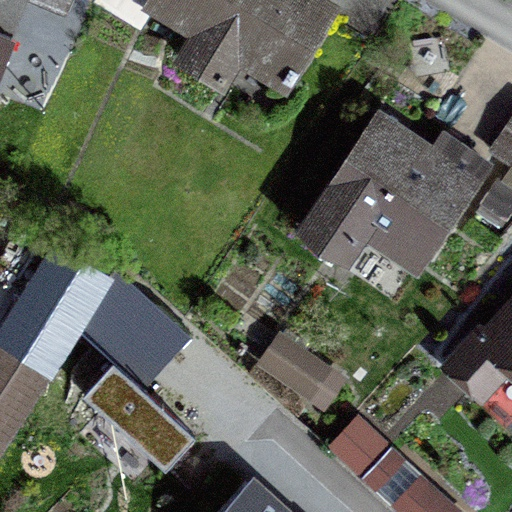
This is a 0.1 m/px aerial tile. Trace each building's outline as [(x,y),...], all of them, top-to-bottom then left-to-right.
[(331,0),(147,0),(186,22),(171,47),(211,70),(221,53),(281,88),(331,0)] [(511,103),(484,145),(511,163),(511,103)] [(434,132),(426,144),(374,109),(323,185),(285,242),(340,279),(362,245),(417,282),(492,171),(434,132)] [(48,248),(0,325),(0,351),(46,380),(77,329),(106,283),(48,248)] [(116,268),(106,283),(77,329),(143,391),(191,340),(116,268)] [(477,328),(450,357),(480,385),(504,358),(511,364),(511,279),(471,324),(477,328)] [(0,351),(0,453),(46,380),(0,351)] [(288,511),(252,479),(221,511),(288,511)]
